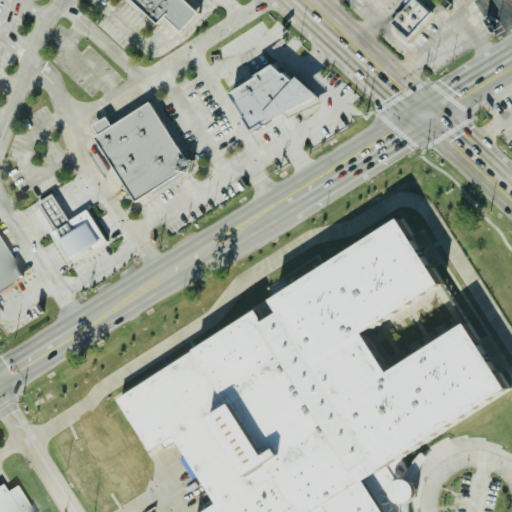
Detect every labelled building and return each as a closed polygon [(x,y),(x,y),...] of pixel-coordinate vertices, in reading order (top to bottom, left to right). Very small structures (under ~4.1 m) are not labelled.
[(438,13),(423,0),(417,0),(396,23),(413,39),(438,13)] [(242,94),(267,134),(330,95),(325,89),(313,96),(293,63),(242,94)] [(143,202),(200,169),(161,102),(120,126),(115,117),(99,127),(143,202)] [(45,202),(60,231),(55,233),(62,245),(68,242),(78,259),(112,241),(95,209),(74,221),(60,194),(45,202)] [(119,399),(258,309),(268,322),(283,313),(275,299),(403,217),(444,284),(368,333),(393,370),(469,322),(510,388),(389,466),(406,493),(406,511),(200,511),(217,501),(174,434),(155,446),(152,448),(119,399)] [(0,230),(0,293),(29,277),(1,230),(0,230)] [(0,511),(0,483),(3,482),(21,511),(0,511)]
